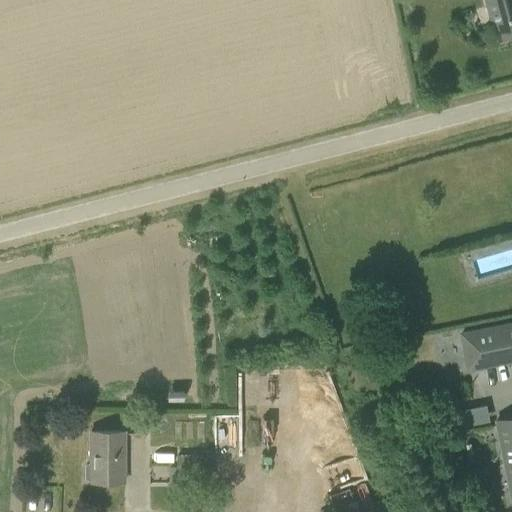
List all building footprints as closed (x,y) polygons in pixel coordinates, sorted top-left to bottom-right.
[(491,13),(498,39),(511,35),(511,0),(484,0),(488,13),(491,13)] [(511,323),(461,334),(468,369),(511,360),(511,323)] [(511,503),(511,418),(496,421),(511,503)] [(90,482),(124,482),(124,432),(90,431),(90,482)] [(212,485),(212,455),(176,455),(176,485),(212,485)]
